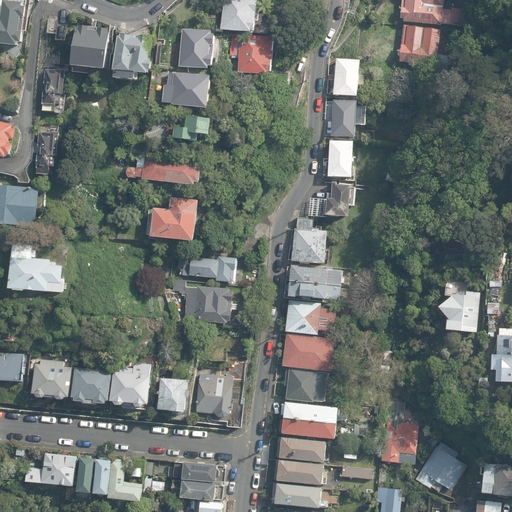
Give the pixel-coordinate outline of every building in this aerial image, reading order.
[(260,2),(251,0),(226,0),(222,29),(255,33),(260,2)] [(442,0),(403,0),(400,19),(441,23),(442,0)] [(0,45),(18,49),(29,2),(4,2),(1,17),(0,16),(0,45)] [(440,27),(404,23),(398,60),(435,64),(440,27)] [(108,30),(76,26),(70,67),(102,71),(108,30)] [(217,32),(183,28),(180,66),(213,69),(217,32)] [(151,38),(117,35),(113,80),(147,83),(151,38)] [(277,37),(241,36),(240,74),(275,76),(277,37)] [(363,61),(340,59),(338,96),(362,97),(363,61)] [(64,71),(46,69),(43,110),(61,112),(64,71)] [(212,78),(168,71),(163,104),(207,110),(212,78)] [(364,103),(336,99),(334,136),(358,136),(359,121),(363,122),(364,103)] [(212,121),(176,117),(173,140),(209,144),(212,121)] [(15,126),(0,122),(0,157),(8,160),(15,126)] [(58,128),(41,126),(36,174),(53,175),(58,128)] [(356,140),(332,139),(331,173),(353,176),(356,140)] [(205,163),(137,152),(136,167),(128,168),(126,176),(199,187),(205,163)] [(354,185),(334,182),(332,198),(312,197),(315,213),(351,215),(354,185)] [(39,188),(0,184),(0,221),(35,226),(39,188)] [(168,219),(151,218),(148,247),(193,252),(197,212),(169,210),(168,219)] [(331,229),(300,226),(296,259),(329,262),(331,229)] [(32,247),(12,244),(8,291),(62,295),(61,266),(34,258),(32,247)] [(242,260),(196,255),(193,277),(239,282),(242,260)] [(346,268),(295,264),(294,280),(346,283),(346,268)] [(507,265),(489,267),(491,285),(508,282),(507,265)] [(345,283),(294,280),(293,295),(342,299),(345,283)] [(235,287),(188,283),(185,318),(233,322),(235,287)] [(478,292),(453,293),(445,299),(438,307),(446,318),(443,327),(475,330),(478,292)] [(343,302),(293,298),(290,332),(339,337),(343,302)] [(511,335),(493,334),(491,380),(511,380),(511,335)] [(335,342),(289,337),(286,365),(332,371),(335,342)] [(24,351),(0,351),(0,378),(23,381),(24,351)] [(71,360),(36,357),(33,394),(68,397),(71,360)] [(151,364),(115,362),(111,402),(148,403),(151,364)] [(110,369),(73,366),(71,399),(108,403),(110,369)] [(330,375),(291,372),(289,397),(328,400),(330,375)] [(235,376),(200,375),(199,410),(234,411),(235,376)] [(188,378),(161,376),(158,409),(187,410),(188,378)] [(339,406),(287,401),(286,415),(338,419),(339,406)] [(338,419),(286,415),(284,431),(337,435),(338,419)] [(418,425),(393,423),(391,462),(416,463),(418,425)] [(328,442),(284,436),(281,454),(325,461),(328,442)] [(467,458),(438,441),(415,478),(444,496),(467,458)] [(66,500),(74,501),(76,484),(75,484),(77,468),(78,456),(68,455),(62,455),(62,454),(55,453),(55,454),(46,453),(45,469),(28,467),(27,482),(67,485),(66,500)] [(109,460),(108,457),(101,456),(99,459),(98,459),(95,493),(109,495),(110,482),(112,460),(109,460)] [(79,492),(93,493),(95,462),(97,462),(97,458),(81,457),(80,460),(81,460),(79,492)] [(123,462),(121,459),(117,459),(115,461),(112,460),(110,482),(109,495),(108,498),(142,501),(144,483),(125,481),(127,462),(123,462)] [(168,476),(216,482),(218,464),(175,459),(174,467),(169,467),(168,476)] [(327,464),(280,459),(279,477),(324,484),(327,464)] [(498,496),(507,497),(508,495),(511,495),(511,465),(497,464),(485,463),(483,492),(498,494),(498,496)] [(374,470),(345,466),(345,476),(374,479),(374,470)] [(173,495),(215,501),(217,483),(183,480),(183,481),(174,480),(173,495)] [(272,502),(320,508),(322,487),(275,482),(272,502)] [(380,511),(401,511),(404,489),(379,487),(377,501),(382,501),(380,511)] [(123,500),(113,499),(112,507),(122,508),(123,500)] [(222,511),(223,503),(188,499),(187,511),(200,511),(222,511)]
